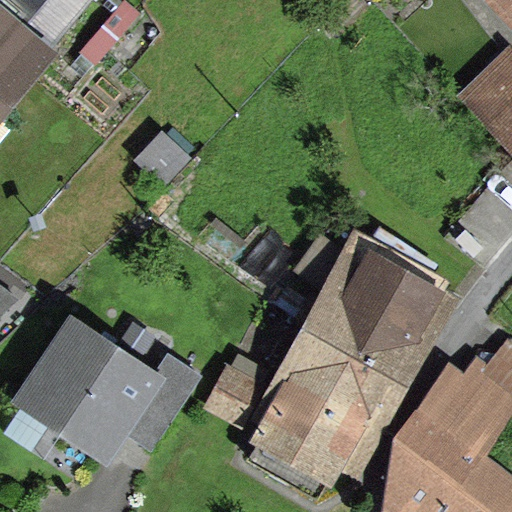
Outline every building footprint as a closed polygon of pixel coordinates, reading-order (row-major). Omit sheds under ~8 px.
[(10,28),(40,53),(84,0),(10,0),(1,11),(14,23),(10,28)] [(511,0),(495,0),(511,18),(511,17),(511,0)] [(0,100),(40,53),(10,28),(14,23),(1,11),(0,10),(0,100)] [(491,128),(511,151),(511,61),(507,56),(460,100),(489,129),(491,128)] [(428,277),(371,245),(319,336),(397,381),(443,301),(421,289),(428,277)] [(0,314),(17,299),(0,286),(0,314)] [(26,398),(105,451),(152,380),(73,327),(26,398)] [(335,464),(347,470),(397,381),(319,336),(249,459),(317,497),(335,464)] [(473,396),(450,380),(425,415),(475,453),(511,401),(511,346),(509,345),(473,396)] [(209,396),(252,423),(279,379),(236,353),(209,396)] [(491,511),(453,484),(472,457),(475,453),(425,415),(405,444),(395,511),(491,511)] [(491,511),(500,511),(511,495),(511,484),(472,457),(453,484),(491,511)]
